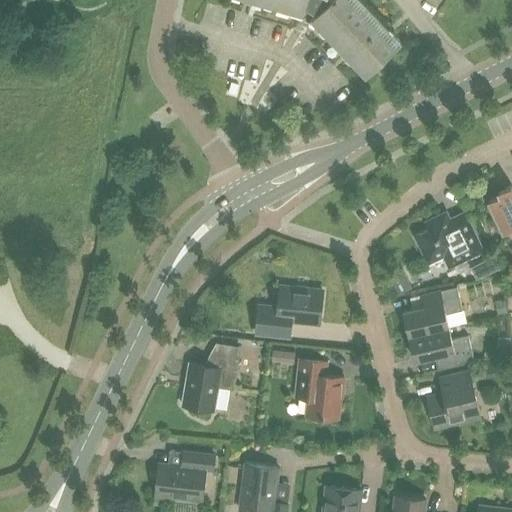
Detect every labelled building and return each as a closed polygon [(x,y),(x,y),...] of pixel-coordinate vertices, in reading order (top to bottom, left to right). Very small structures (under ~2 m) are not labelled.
[(306,0),(261,0),(292,9),(293,4),(304,7),(306,0)] [(353,0),(328,0),(315,13),(323,21),(319,25),(366,74),(396,45),(353,0)] [(331,77),(340,65),(326,55),(317,68),(331,77)] [(500,194),(489,200),(504,232),(511,227),(511,184),(511,183),(498,190),(500,194)] [(466,221),(449,229),(441,213),(425,221),(428,227),(414,234),(426,259),(442,251),(447,261),(478,246),(466,221)] [(484,276),(500,267),(494,255),(471,267),(477,278),(484,276)] [(318,322),(322,290),(280,285),(278,306),(258,304),(256,332),(289,336),(290,319),(318,322)] [(403,311),(409,335),(449,326),(446,313),(462,309),(457,286),(430,292),(432,304),(403,311)] [(489,315),(506,311),(504,299),(487,303),(489,315)] [(449,326),(409,335),(414,359),(444,353),(446,364),(474,358),(468,335),(452,338),(449,326)] [(189,361),(182,403),(214,409),(218,386),(234,389),(241,345),(216,341),(203,364),(189,361)] [(295,351),(272,349),(271,360),(294,362),(295,351)] [(307,414),(337,417),(342,376),(325,374),(327,360),(299,357),(295,395),(309,397),(307,414)] [(428,402),(434,427),(466,419),(464,414),(479,410),(469,369),(440,377),(445,397),(428,402)] [(158,462),(155,495),(176,497),(174,511),(195,511),(197,500),(202,500),(206,468),(213,469),(214,454),(184,451),(182,465),(158,462)] [(246,462),(240,509),(267,511),(286,511),(288,502),(274,501),(278,466),(246,462)] [(357,511),(361,488),(326,484),(323,511),(357,511)] [(423,511),(425,498),(395,495),(392,511),(423,511)]
